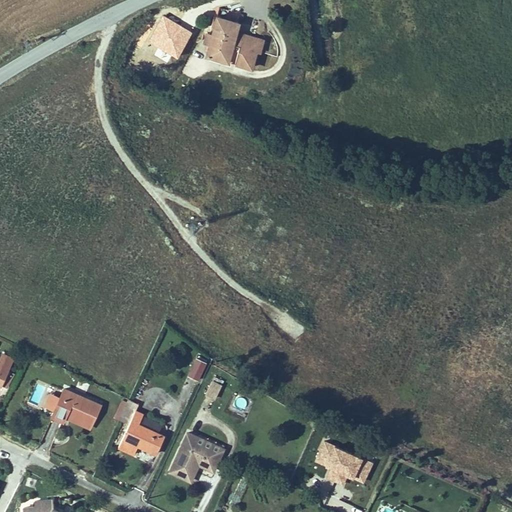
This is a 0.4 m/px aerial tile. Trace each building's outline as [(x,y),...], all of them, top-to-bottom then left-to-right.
[(210,42),(217,16),(214,15),(209,33),(207,32),(205,41),(210,42)] [(251,67),(256,50),(260,51),(263,39),(251,36),(250,39),(236,35),(236,32),(239,22),(217,16),(210,42),(206,54),(210,55),(226,59),(251,67)] [(0,384),(1,385),(6,387),(11,375),(6,373),(13,358),(3,353),(0,359),(0,358),(0,384)] [(198,379),(206,361),(197,357),(188,375),(198,379)] [(204,393),(214,397),(223,378),(213,374),(204,393)] [(72,413),(92,422),(100,404),(65,388),(52,415),(63,420),(65,416),(69,408),(74,410),(72,413)] [(139,403),(128,398),(127,402),(119,419),(129,424),(118,446),(134,453),(138,444),(157,453),(164,435),(158,433),(138,424),(143,414),(143,413),(136,410),(139,403)] [(127,402),(123,401),(115,417),(119,419),(127,402)] [(74,410),(69,408),(65,416),(77,421),(90,427),(92,422),(72,413),(74,410)] [(163,423),(143,414),(138,424),(158,433),(163,423)] [(213,470),(221,453),(196,442),(198,437),(188,432),(170,471),(191,480),(195,470),(192,468),(194,462),(198,463),(213,470)] [(223,448),(198,437),(196,442),(221,453),(223,448)] [(346,474),(364,480),(373,454),(321,437),(313,460),(329,466),(325,476),(343,483),(346,474)] [(63,511),(53,507),(53,499),(35,500),(35,506),(23,507),(23,511),(63,511)]
